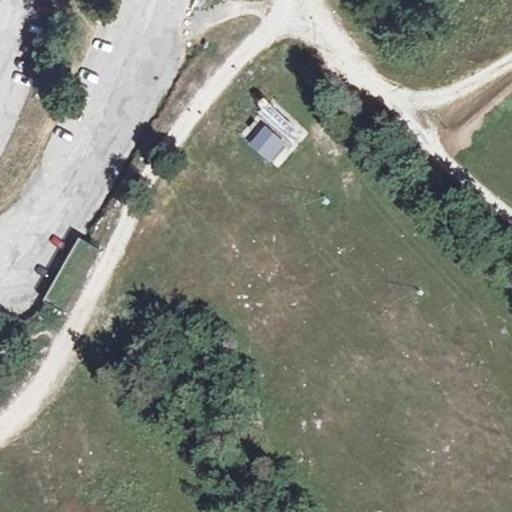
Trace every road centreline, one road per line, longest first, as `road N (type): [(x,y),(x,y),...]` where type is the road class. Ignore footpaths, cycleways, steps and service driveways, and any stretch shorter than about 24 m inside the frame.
road 1 (track): [(0,431),(39,399),(166,143),(273,30),(313,10)]
road 2 (unclassified): [(0,271),(55,205),(111,111),(151,0)]
road 3 (track): [(313,10),(387,95),(416,108),(434,152),(458,177),(511,214)]
